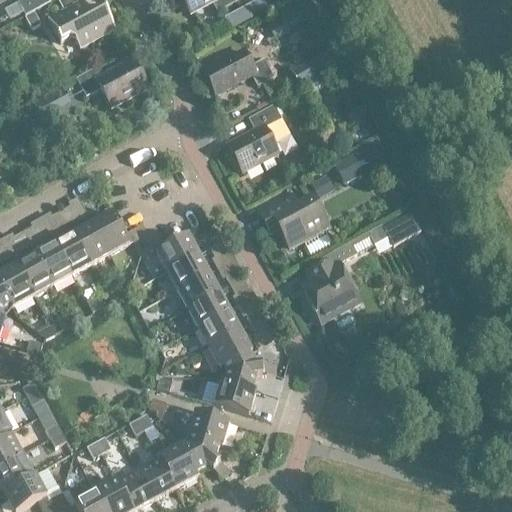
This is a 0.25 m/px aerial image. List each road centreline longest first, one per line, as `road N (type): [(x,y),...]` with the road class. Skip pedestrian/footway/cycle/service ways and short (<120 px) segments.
road 1 (residential): [(292,473),(318,385),(196,166),(194,123)]
road 2 (residential): [(0,229),(194,123)]
road 3 (residential): [(194,123),(128,0)]
